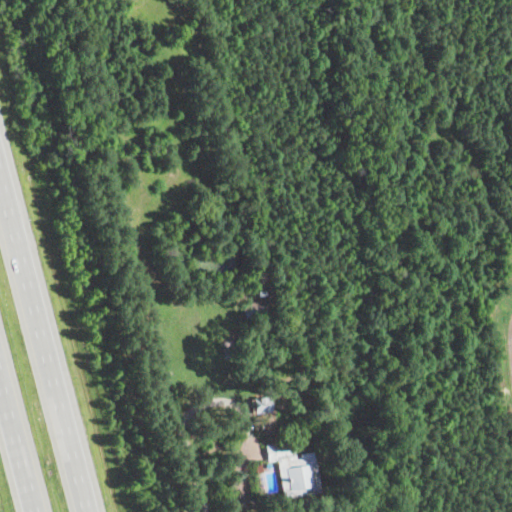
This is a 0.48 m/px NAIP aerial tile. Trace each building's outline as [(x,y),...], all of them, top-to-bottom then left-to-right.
[(253,321),(247,322),(242,305),(250,303),(266,299),(271,316),(253,321)] [(255,413),(271,411),(270,396),(254,397),(255,413)] [(265,434),(273,435),(273,423),(265,422),(265,434)] [(295,456),(295,460),(300,459),(299,453),(309,452),(310,457),(315,457),(320,493),(282,499),(277,461),(267,463),(264,446),(292,442),(295,456)] [(261,464),(262,473),(265,473),(269,500),(257,502),(253,474),(255,474),(254,465),(261,464)] [(276,498),(272,499),(271,492),(278,491),(279,498),(276,498)]
